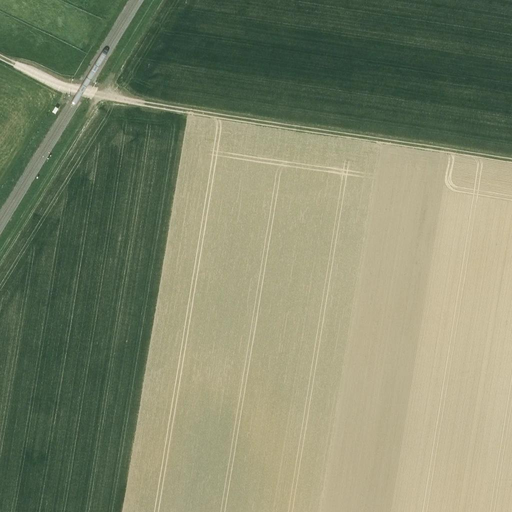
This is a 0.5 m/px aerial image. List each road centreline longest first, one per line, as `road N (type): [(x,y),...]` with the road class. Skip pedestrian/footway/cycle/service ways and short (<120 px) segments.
road 1 (track): [(511,163),(96,94),(0,57)]
road 2 (track): [(0,257),(96,94)]
